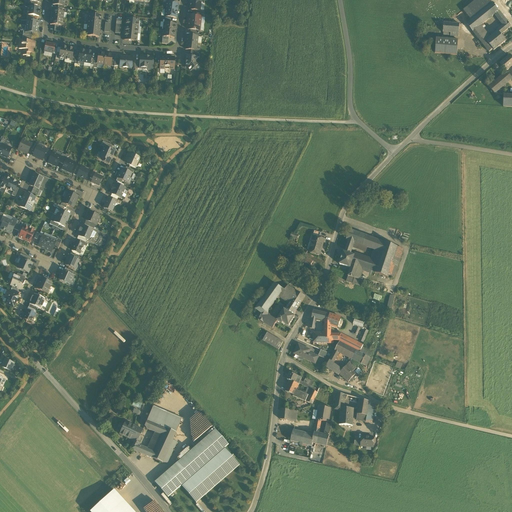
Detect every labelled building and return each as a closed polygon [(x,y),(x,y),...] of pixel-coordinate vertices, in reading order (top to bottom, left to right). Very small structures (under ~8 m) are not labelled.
[(476,0),(463,11),(471,21),(492,4),(489,0),(476,0)] [(190,10),(200,11),(200,2),(201,2),(194,1),(190,1),(190,10)] [(166,3),(165,10),(177,11),(178,4),(172,4),(166,3)] [(481,26),(494,15),(498,11),(493,4),(492,4),(471,21),(467,25),(473,32),(481,26)] [(33,16),(39,17),(40,9),(33,8),(28,8),(27,15),(33,16)] [(176,18),(177,11),(165,10),(165,17),(171,18),(176,18)] [(52,11),(51,18),(63,19),(63,15),(62,15),(63,12),(62,12),(56,11),(52,11)] [(494,15),(501,23),(505,19),(498,11),(494,15)] [(189,16),(188,23),(200,24),(201,17),(192,16),(189,16)] [(62,23),(63,19),(51,18),(50,25),(55,25),(61,26),(61,23),(62,23)] [(127,19),(126,26),(138,27),(139,20),(127,19)] [(32,22),(26,21),(25,32),(32,33),(37,33),(38,23),(32,22)] [(511,26),(507,22),(503,25),(497,31),(498,32),(500,35),(511,26)] [(164,23),(163,30),(175,31),(176,24),(170,24),(164,23)] [(199,31),(200,24),(188,23),(187,29),(190,30),(199,31)] [(443,33),(451,33),(459,34),(460,24),(444,23),(443,33)] [(126,26),(125,33),(137,34),(138,27),(126,26)] [(491,38),(481,26),(473,32),(489,53),(493,50),(486,41),(491,38)] [(174,38),(175,31),(163,30),(162,37),(168,38),(174,38)] [(493,50),(494,51),(506,41),(500,35),(498,32),(491,38),(486,41),(493,50)] [(136,41),(137,34),(125,33),(124,40),(136,41)] [(187,35),(186,42),(197,44),(198,37),(192,36),(187,35)] [(435,53),(457,55),(458,40),(436,38),(435,53)] [(26,57),(30,57),(30,54),(33,54),(34,46),(32,46),(32,44),(33,44),(33,42),(31,42),(22,41),(20,41),(19,45),(19,50),(23,50),(23,56),(26,56),(26,57)] [(196,50),(197,44),(186,42),(185,49),(191,50),(196,51),(196,50)] [(44,52),(53,54),(54,49),(55,45),(46,44),(44,52)] [(59,59),(65,60),(67,48),(61,47),(59,53),(58,59),(59,59)] [(74,49),(67,48),(65,60),(71,61),(72,56),(74,49)] [(78,62),(84,63),(86,51),(79,50),(79,56),(78,62)] [(92,52),(86,51),(84,63),(90,64),(91,59),(92,52)] [(97,64),(104,65),(105,54),(98,53),(98,59),(97,64)] [(112,55),(105,54),(104,65),(111,66),(111,61),(112,55)] [(187,68),(190,71),(191,70),(196,71),(196,66),(198,65),(195,62),(196,61),(197,60),(196,59),(196,57),(190,56),(186,56),(186,60),(187,61),(187,63),(186,63),(186,64),(185,67),(187,68)] [(506,72),(507,72),(511,67),(511,58),(510,56),(500,65),(506,72)] [(149,69),(152,69),(152,68),(153,64),(153,57),(149,57),(149,58),(145,57),(140,57),(140,61),(139,68),(140,68),(148,68),(149,69)] [(160,69),(174,70),(174,61),(174,58),(160,57),(160,69)] [(120,67),(131,68),(132,58),(128,58),(127,59),(124,58),(120,58),(120,66),(120,67)] [(506,72),(488,87),(495,95),(500,90),(511,78),(507,72),(506,72)] [(511,107),(511,95),(504,95),(503,107),(511,107)] [(18,150),(27,154),(31,145),(22,141),(18,150)] [(104,148),(110,150),(112,146),(103,142),(101,147),(104,148)] [(0,155),(7,158),(11,149),(7,148),(7,147),(3,145),(1,150),(0,151),(0,155)] [(33,157),(42,161),(45,155),(45,154),(47,151),(47,150),(38,146),(37,146),(35,152),(33,157)] [(103,162),(109,164),(114,152),(110,150),(104,148),(101,154),(102,154),(101,158),(104,160),(103,162)] [(52,153),(48,164),(56,167),(58,163),(61,157),(56,155),(52,153)] [(130,166),(135,168),(139,159),(131,155),(128,162),(127,163),(130,165),(130,166)] [(64,165),(62,170),(70,174),(75,163),(66,160),(66,159),(64,165)] [(77,177),(85,180),(89,171),(81,168),(77,176),(77,177)] [(127,183),(129,184),(131,180),(130,179),(132,174),(124,171),(122,170),(120,175),(118,176),(117,179),(122,181),(127,183)] [(91,183),(99,186),(103,178),(95,174),(92,180),(91,183)] [(34,188),(38,190),(43,179),(34,175),(29,186),(34,188)] [(5,191),(6,189),(10,180),(5,177),(2,184),(0,187),(0,188),(5,191)] [(18,183),(10,180),(6,189),(8,190),(11,192),(11,191),(13,192),(16,187),(18,183)] [(118,198),(122,199),(124,199),(128,192),(127,190),(123,188),(116,185),(115,184),(110,194),(112,195),(118,198)] [(35,195),(39,197),(42,191),(38,190),(34,188),(31,193),(35,195)] [(68,193),(65,199),(75,203),(78,198),(68,193)] [(25,194),(22,200),(32,205),(35,199),(35,198),(33,198),(27,195),(25,194)] [(73,209),(75,203),(65,199),(63,204),(67,206),(73,209)] [(104,209),(111,212),(115,203),(111,201),(108,199),(104,209)] [(30,211),(32,205),(22,200),(19,207),(30,211)] [(59,211),(56,216),(67,221),(70,215),(59,210),(59,211)] [(94,225),(96,226),(100,218),(89,213),(85,221),(86,221),(94,225)] [(64,228),(67,221),(56,216),(53,223),(59,225),(64,228)] [(5,219),(3,223),(0,229),(5,232),(10,221),(5,219)] [(16,224),(10,221),(5,232),(11,235),(13,229),(16,224)] [(18,238),(24,241),(29,230),(23,227),(18,238)] [(87,240),(94,238),(96,233),(82,227),(78,236),(87,240)] [(34,232),(29,230),(24,241),(30,243),(34,232)] [(346,240),(349,241),(354,243),(364,246),(367,236),(350,230),(346,240)] [(314,237),(320,239),(322,233),(314,231),(312,237),(314,237)] [(38,247),(45,250),(50,239),(43,236),(42,237),(38,245),(38,247)] [(309,252),(320,255),(324,240),(320,239),(314,237),(309,252)] [(385,243),(371,238),(367,248),(375,251),(372,261),(354,254),(354,256),(350,268),(346,282),(353,284),(355,277),(358,267),(372,271),(375,272),(385,243)] [(55,242),(50,239),(45,250),(51,253),(53,247),(56,242),(55,242)] [(53,247),(58,249),(61,241),(57,239),(55,242),(56,242),(53,247)] [(352,248),(354,243),(349,241),(344,253),(350,255),(352,248)] [(71,251),(79,255),(83,246),(79,244),(75,242),(71,251)] [(365,253),(367,248),(364,246),(354,243),(352,248),(365,253)] [(398,247),(385,243),(375,272),(375,273),(388,277),(398,247)] [(403,249),(398,247),(388,277),(393,279),(403,249)] [(340,265),(350,268),(354,256),(350,255),(344,253),(340,265)] [(22,259),(29,263),(30,259),(21,254),(19,258),(21,260),(22,259)] [(78,266),(76,266),(79,261),(78,260),(69,257),(69,256),(67,260),(68,260),(65,266),(75,270),(76,270),(78,266)] [(299,267),(307,272),(313,262),(305,257),(299,267)] [(18,268),(28,273),(30,269),(30,270),(31,267),(32,264),(29,263),(22,259),(21,260),(19,264),(17,267),(18,268)] [(355,277),(361,279),(363,272),(371,274),(372,271),(358,267),(355,277)] [(58,280),(69,285),(73,276),(72,276),(64,272),(62,271),(58,280)] [(12,286),(20,290),(22,286),(22,285),(22,284),(23,284),(25,281),(24,281),(16,277),(15,277),(14,276),(13,279),(12,281),(12,282),(10,285),(12,286)] [(361,279),(355,277),(353,284),(363,287),(365,280),(361,279)] [(41,279),(36,289),(47,294),(52,284),(50,283),(43,280),(41,279)] [(255,310),(259,312),(262,314),(262,315),(265,311),(269,311),(279,296),(284,290),(274,283),(255,310)] [(285,291),(284,290),(279,296),(289,303),(298,308),(305,297),(288,286),(285,291)] [(18,296),(18,295),(13,293),(10,292),(7,291),(5,290),(3,294),(5,295),(4,298),(7,299),(5,304),(13,308),(18,296)] [(38,308),(40,309),(45,299),(43,298),(37,296),(34,295),(34,294),(29,305),(30,305),(38,308)] [(293,316),(298,308),(289,303),(284,310),(293,316)] [(28,321),(31,323),(35,314),(27,310),(23,319),(25,320),(26,322),(28,321)] [(283,322),(289,326),(294,317),(293,316),(284,310),(277,320),(277,321),(278,321),(282,324),(283,322)] [(270,316),(269,311),(265,311),(262,315),(262,314),(261,317),(258,320),(263,323),(267,315),(270,316)] [(321,322),(325,323),(328,323),(330,315),(313,311),(312,319),(316,320),(321,321),(321,322)] [(277,320),(270,316),(267,315),(263,323),(272,329),(278,321),(277,321),(277,320)] [(341,319),(330,315),(328,323),(325,323),(325,329),(325,332),(330,333),(330,329),(331,326),(337,329),(341,319)] [(361,342),(364,343),(369,331),(366,330),(361,342)] [(313,343),(327,344),(327,339),(330,339),(330,334),(330,333),(325,332),(325,334),(314,333),(313,343)] [(283,342),(267,333),(263,341),(279,350),(283,342)] [(327,339),(327,344),(333,344),(333,340),(338,341),(338,335),(330,334),(330,339),(327,339)] [(341,335),(338,335),(338,341),(355,349),(358,343),(341,335)] [(339,353),(362,365),(366,356),(360,353),(340,343),(335,351),(339,353)] [(363,346),(358,343),(355,349),(360,352),(363,346)] [(294,354),(315,364),(318,357),(309,353),(310,350),(298,345),(294,354)] [(360,353),(366,356),(362,365),(367,367),(371,359),(370,358),(373,351),(363,346),(360,352),(360,353)] [(318,356),(324,359),(327,353),(321,350),(318,356)] [(334,364),(339,353),(335,351),(333,356),(326,367),(332,372),(337,366),(334,364)] [(1,367),(10,371),(14,364),(5,360),(1,367)] [(345,368),(351,374),(353,372),(356,368),(350,362),(345,368)] [(339,375),(348,383),(356,374),(353,372),(351,374),(345,368),(343,370),(338,376),(339,375)] [(410,368),(405,388),(409,389),(415,369),(410,368)] [(293,396),(296,391),(299,384),(301,381),(302,378),(290,373),(287,380),(290,381),(285,392),(293,395),(293,396)] [(299,384),(308,388),(310,390),(311,390),(317,393),(319,390),(301,381),(299,384)] [(308,395),(296,391),(293,396),(303,400),(312,404),(317,393),(311,390),(308,395)] [(335,410),(340,411),(340,408),(342,408),(344,399),(346,400),(347,396),(337,393),(335,409),(335,410)] [(369,402),(360,399),(359,403),(357,415),(367,416),(369,402)] [(377,405),(369,402),(367,416),(366,422),(369,422),(374,421),(377,405)] [(117,414),(124,416),(126,408),(120,406),(117,414)] [(149,416),(147,420),(176,432),(182,419),(153,406),(150,414),(148,413),(148,415),(149,416)] [(328,422),(329,422),(331,409),(324,407),(319,406),(318,411),(316,420),(321,421),(322,421),(328,422)] [(354,409),(342,408),(340,408),(340,411),(340,413),(343,413),(343,417),(349,417),(349,416),(353,416),(354,409)] [(280,420),(290,421),(291,410),(286,410),(282,409),(280,420)] [(339,425),(352,426),(353,416),(349,416),(349,417),(343,417),(343,413),(340,413),(339,425)] [(199,415),(190,423),(192,425),(187,430),(196,440),(210,427),(199,415)] [(172,440),(176,432),(147,420),(145,426),(147,429),(154,432),(162,435),(172,440)] [(125,421),(123,425),(121,431),(119,434),(135,441),(139,443),(141,438),(139,437),(143,430),(125,421)] [(215,430),(177,463),(190,478),(224,448),(228,445),(215,430)] [(311,447),(312,447),(312,443),(313,436),(293,431),(291,441),(300,444),(300,445),(302,446),(302,444),(311,447)] [(154,432),(146,449),(154,453),(162,435),(154,432)] [(312,443),(327,447),(327,446),(328,440),(329,436),(325,435),(314,432),(313,436),(312,443)] [(151,458),(162,463),(172,440),(162,435),(154,453),(151,458)] [(361,446),(373,447),(374,438),(362,437),(361,441),(361,446)] [(172,440),(162,463),(166,465),(177,442),(172,440)] [(130,449),(136,452),(139,446),(140,443),(139,443),(135,441),(130,449)] [(151,458),(154,453),(146,449),(142,448),(140,453),(151,458)] [(190,478),(181,486),(196,503),(239,465),(224,448),(190,478)] [(181,486),(190,478),(177,463),(154,482),(168,498),(181,486)] [(133,511),(113,491),(108,496),(123,511),(133,511)] [(123,511),(108,496),(89,511),(123,511)]
